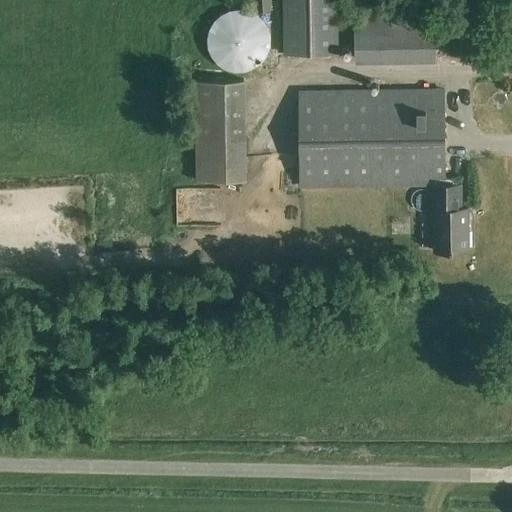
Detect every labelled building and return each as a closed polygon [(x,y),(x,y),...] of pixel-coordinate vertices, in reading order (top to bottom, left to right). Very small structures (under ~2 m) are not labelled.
[(270,10),(269,0),(252,0),(253,11),(270,10)] [(281,0),(282,55),(337,54),(336,0),(281,0)] [(208,35),(208,41),(209,46),(210,51),(213,56),(216,60),(220,64),(224,67),(229,69),(234,70),(239,71),(245,70),(250,69),(255,67),(259,64),(263,60),(266,56),(268,51),(270,46),(270,40),(270,35),(269,30),(268,29),(268,28),(267,27),(267,26),(267,25),(266,24),(266,23),(265,22),(264,22),(264,21),(263,20),(263,19),(262,19),(261,18),(261,17),(260,17),(259,16),(258,15),(257,15),(257,14),(256,13),(255,13),(254,12),(253,12),(252,12),(251,11),(250,11),(250,10),(249,10),(248,10),(243,9),(237,9),(232,9),(227,11),(222,14),(218,17),(214,21),(212,25),(210,30),(208,35)] [(434,11),(355,13),(356,62),(435,60),(434,11)] [(244,80),(193,81),(195,179),(246,178),(244,80)] [(435,251),(469,250),(468,207),(455,207),(454,178),(445,178),(444,90),(301,91),(302,186),(436,184),(436,209),(434,209),(435,251)]
